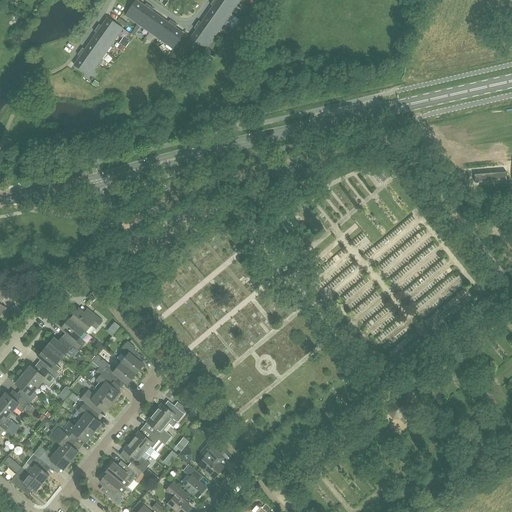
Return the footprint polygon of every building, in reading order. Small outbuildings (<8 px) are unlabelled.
[(216,3),(231,13),(239,2),(236,0),(213,0),(213,1),(216,3)] [(126,16),(138,24),(148,9),(150,6),(146,3),(144,6),(136,1),(126,16)] [(207,14),(223,25),(231,13),(216,3),(213,1),(211,4),(213,6),(207,14)] [(150,6),(148,9),(138,24),(149,32),(160,17),(151,11),(154,8),(150,6)] [(196,24),(199,26),(214,37),(223,25),(207,14),(202,22),(199,21),(196,24)] [(149,32),(161,40),(172,25),(174,22),(170,20),(168,23),(160,17),(149,32)] [(99,30),(115,41),(123,29),(116,24),(108,18),(102,26),(99,24),(96,28),(99,30)] [(174,22),(172,25),(161,40),(173,49),(184,33),(175,28),(177,25),(174,22)] [(194,28),(197,29),(191,38),(206,49),(214,37),(199,26),(196,24),(194,28)] [(91,42),(106,52),(115,41),(99,30),(96,28),(94,31),(97,33),(91,42)] [(83,53),(98,64),(106,52),(91,42),(86,50),(83,48),(80,51),(83,53)] [(81,57),(75,65),(90,76),(98,64),(83,53),(80,51),(78,55),(81,57)] [(475,182),(507,180),(506,171),(474,174),(475,182)] [(72,319),(87,332),(92,326),(97,329),(104,321),(94,313),(90,318),(80,310),(72,319)] [(87,332),(72,319),(71,319),(62,329),(72,337),(69,340),(79,348),(85,341),(80,338),(85,332),(85,331),(87,332)] [(79,348),(69,340),(68,342),(69,342),(66,346),(55,337),(48,346),(62,358),(65,354),(69,357),(72,354),(74,356),(79,350),(78,350),(79,348)] [(124,349),(121,352),(126,357),(122,362),(137,374),(144,365),(133,356),(137,352),(131,347),(132,345),(127,341),(126,343),(122,348),(124,349)] [(63,358),(48,346),(39,357),(49,366),(47,369),(58,378),(61,374),(59,372),(62,369),(57,365),(63,358)] [(196,365),(200,361),(192,351),(187,355),(194,363),(196,365)] [(104,371),(115,379),(118,375),(128,384),(136,374),(122,362),(117,368),(113,364),(110,368),(108,366),(104,371)] [(58,378),(47,369),(46,370),(45,369),(41,374),(31,366),(24,374),(39,386),(43,382),(48,386),(55,378),(57,379),(58,378)] [(95,387),(99,390),(114,402),(122,393),(111,384),(115,379),(104,371),(96,380),(99,382),(95,387)] [(39,386),(24,374),(16,384),(28,394),(25,398),(31,403),(38,395),(34,392),(39,386)] [(85,403),(96,412),(97,412),(92,408),(96,403),(106,411),(114,402),(99,390),(95,395),(89,389),(81,399),(86,402),(85,403)] [(31,403),(25,398),(24,398),(20,395),(16,400),(7,392),(0,400),(13,412),(17,408),(22,412),(30,403),(31,404),(31,403)] [(411,410),(412,403),(406,397),(400,396),(388,406),(388,412),(393,419),(400,419),(405,424),(415,416),(410,410),(411,410)] [(13,412),(0,400),(0,417),(1,419),(0,420),(0,424),(7,430),(14,422),(9,417),(13,412)] [(80,421),(95,432),(102,423),(93,416),(96,412),(85,403),(79,411),(84,416),(80,421)] [(171,426),(175,420),(179,423),(186,414),(174,405),(170,410),(162,403),(155,412),(172,426),(171,426)] [(156,428),(152,433),(165,444),(172,436),(168,432),(172,426),(155,412),(147,421),(156,428)] [(64,429),(75,438),(78,435),(87,442),(95,432),(80,421),(76,426),(70,422),(64,429)] [(52,436),(56,440),(62,445),(58,449),(72,461),(80,452),(70,444),(74,439),(75,438),(64,429),(63,430),(59,428),(52,436)] [(139,431),(132,440),(150,455),(154,449),(159,453),(165,444),(152,433),(148,438),(139,431)] [(184,437),(181,441),(186,445),(190,441),(184,437)] [(210,476),(211,475),(214,478),(224,467),(213,458),(219,451),(211,442),(211,441),(208,438),(206,439),(207,441),(203,446),(206,448),(204,450),(208,454),(199,464),(206,471),(205,472),(206,474),(209,476),(210,476)] [(143,472),(151,463),(146,459),(150,455),(132,440),(125,449),(133,456),(129,460),(141,470),(143,472)] [(26,453),(31,458),(27,463),(33,468),(29,473),(43,484),(50,475),(39,467),(44,461),(41,458),(35,453),(35,454),(29,449),(26,453)] [(41,458),(51,467),(54,462),(64,470),(72,461),(58,449),(54,454),(48,449),(41,458)] [(174,460),(178,455),(173,451),(169,455),(170,456),(174,460)] [(134,479),(139,483),(146,474),(143,472),(141,470),(138,474),(129,466),(125,470),(114,462),(106,472),(121,483),(125,478),(131,483),(134,479)] [(208,489),(206,488),(199,481),(203,477),(189,464),(183,470),(189,475),(187,478),(187,481),(184,485),(198,497),(202,493),(204,494),(208,489)] [(29,473),(23,468),(12,481),(22,488),(26,484),(36,492),(43,484),(29,473)] [(121,483),(106,472),(108,473),(100,482),(111,491),(107,495),(119,505),(123,500),(121,498),(124,494),(119,489),(123,484),(121,483)] [(178,511),(185,511),(186,511),(187,511),(188,511),(192,508),(190,506),(191,506),(179,496),(183,491),(173,483),(167,490),(174,496),(168,503),(178,511)] [(151,508),(156,511),(161,506),(156,502),(151,508)]
